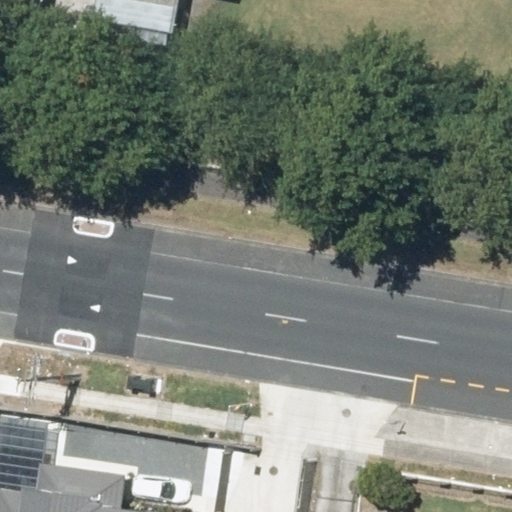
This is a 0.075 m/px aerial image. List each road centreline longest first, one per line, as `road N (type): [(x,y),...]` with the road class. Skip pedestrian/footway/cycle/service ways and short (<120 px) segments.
road 1 (secondary): [(270,318),(0,274)]
road 2 (secondary): [(511,358),(270,318)]
road 3 (residential): [(270,318),(242,511)]
